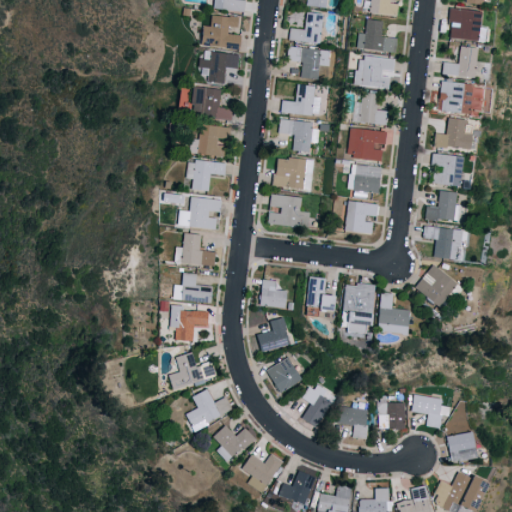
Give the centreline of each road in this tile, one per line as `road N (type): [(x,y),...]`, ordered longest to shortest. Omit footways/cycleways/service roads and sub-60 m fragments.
road 1 (residential): [(423,459),(331,465),(295,449),(264,421),(244,387),(237,357),(244,250),(271,0)]
road 2 (residential): [(399,266),(428,0)]
road 3 (residential): [(244,250),(399,266)]
